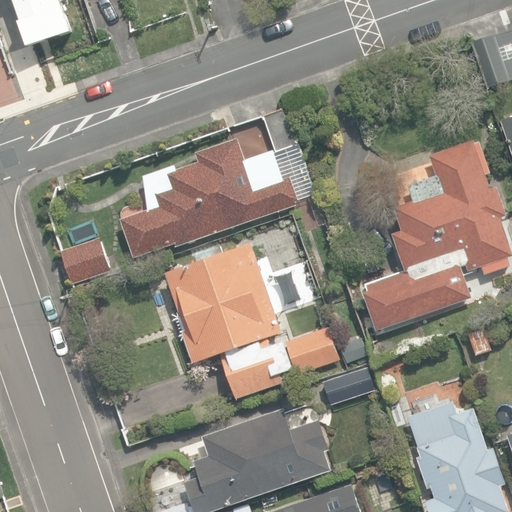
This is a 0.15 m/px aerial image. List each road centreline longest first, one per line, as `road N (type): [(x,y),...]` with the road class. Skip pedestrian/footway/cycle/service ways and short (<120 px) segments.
road 1 (tertiary): [(0,153),(432,0)]
road 2 (residential): [(79,511),(0,280)]
